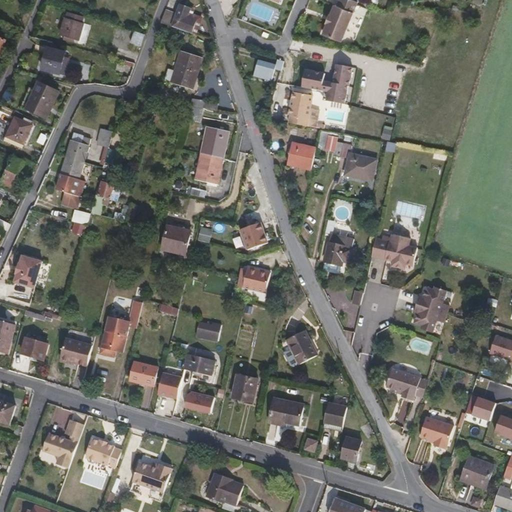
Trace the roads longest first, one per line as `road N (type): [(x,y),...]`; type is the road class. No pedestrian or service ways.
road 1 (residential): [(412,499),(296,258),(209,0)]
road 2 (residential): [(0,269),(81,85),(119,94),(132,87),(164,0)]
road 3 (residential): [(46,387),(317,470)]
